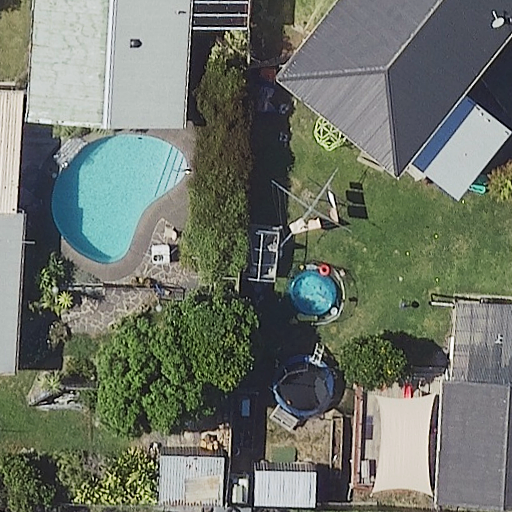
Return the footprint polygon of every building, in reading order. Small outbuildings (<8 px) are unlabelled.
[(220,0),(17,0),(13,95),(168,101),(172,10),(220,12),(220,0)] [(298,0),(257,53),(434,195),(495,120),(443,77),(505,0),(298,0)] [(0,288),(10,79),(0,78),(0,288)] [(511,489),(511,364),(425,360),(419,485),(511,489)] [(210,427),(145,421),(138,487),(204,493),(210,427)]
